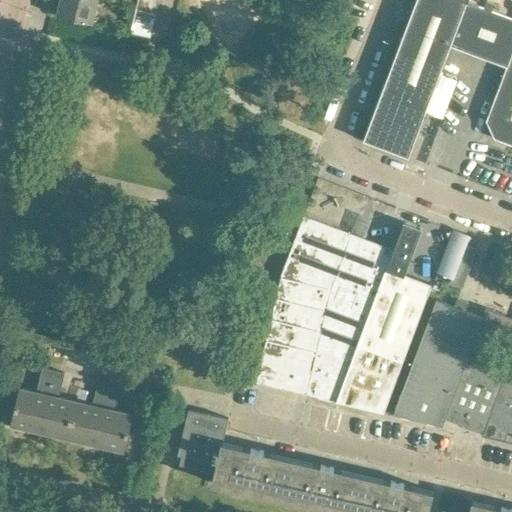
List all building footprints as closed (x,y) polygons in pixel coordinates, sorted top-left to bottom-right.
[(60,0),(57,15),(92,23),(97,1),(91,0),(60,0)] [(494,138),(511,144),(511,16),(468,0),(415,0),(413,9),(407,25),(363,140),(408,157),(450,45),(506,66),(486,120),(494,138)] [(511,0),(468,0),(511,16),(511,0)] [(150,37),(155,15),(136,11),(131,32),(150,37)] [(358,345),(392,253),(394,249),(304,215),(281,275),(256,382),(337,401),(358,345)] [(358,345),(337,401),(384,412),(432,283),(405,273),(422,228),(404,221),(394,249),(393,253),(358,345)] [(466,244),(470,235),(454,229),(438,272),(452,277),(449,282),(462,287),(477,248),(466,244)] [(436,299),(393,414),(442,426),(445,418),(483,432),(507,368),(468,354),(480,321),(482,317),(465,310),(468,303),(457,299),(454,306),(436,299)] [(511,353),(507,368),(483,432),(481,435),(511,442),(511,353)] [(19,387),(10,424),(39,431),(48,433),(85,442),(94,444),(124,451),(132,413),(115,409),(120,385),(98,380),(93,404),(85,403),(76,401),(59,397),(64,372),(42,367),(37,391),(19,387)] [(222,441),(225,429),(228,418),(189,408),(178,454),(182,455),(180,464),(214,472),(222,441)] [(212,483),(282,499),(291,460),(263,454),(264,451),(251,448),(250,450),(223,444),(223,442),(222,441),(214,472),(212,483)] [(320,467),(291,460),(282,499),(337,511),(353,511),(362,477),(333,470),(334,467),(321,464),(320,467)] [(390,483),(362,477),(353,511),(427,511),(433,491),(431,490),(431,493),(403,486),(404,484),(391,481),(390,483)] [(469,511),(511,511),(511,509),(501,507),(500,509),(473,503),(473,500),(472,500),(469,511)]
